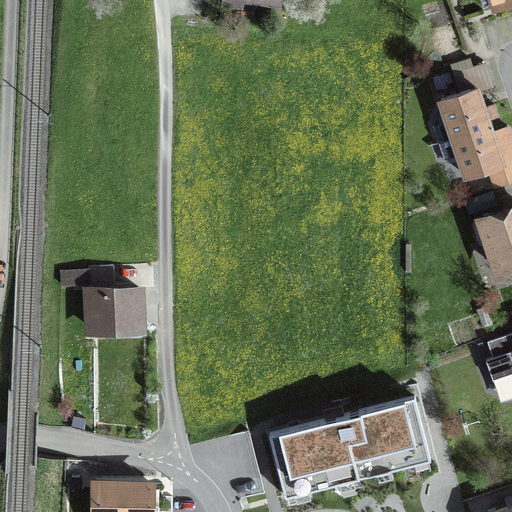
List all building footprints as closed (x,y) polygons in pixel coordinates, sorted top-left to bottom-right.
[(422,4),(424,15),(439,11),(437,0),(422,4)] [(483,107),(478,90),(490,86),(482,62),(455,72),(461,91),(440,98),(453,137),(489,124),(487,119),(498,115),(494,103),(483,107)] [(489,124),(453,137),(466,176),(503,163),(496,143),(506,139),(502,127),(492,131),(489,124)] [(511,207),(483,217),(500,270),(511,266),(511,207)] [(60,269),(61,283),(89,282),(88,268),(60,269)] [(88,289),(90,327),(141,325),(139,287),(88,289)] [(511,331),(487,340),(492,356),(486,358),(492,378),(511,371),(511,331)] [(285,495),(430,458),(414,395),(269,432),(285,495)] [(95,482),(95,511),(150,511),(151,482),(95,482)]
